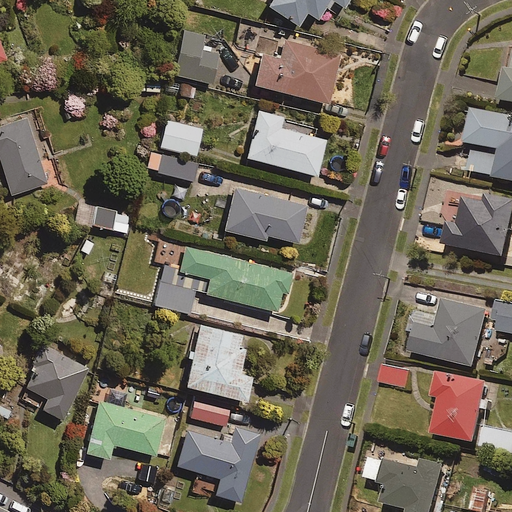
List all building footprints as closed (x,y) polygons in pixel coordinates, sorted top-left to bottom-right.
[(349,0),(273,0),(266,11),(296,30),(305,17),(317,24),(330,3),(342,11),(349,0)] [(204,37),(183,32),(173,78),(211,87),(217,57),(200,53),(204,37)] [(339,59),(284,45),(279,63),(262,59),(254,89),(327,108),(339,59)] [(511,50),(502,106),(511,107),(511,50)] [(511,120),(472,112),(465,147),(473,149),(468,173),(497,179),(496,183),(511,186),(511,120)] [(282,120),(258,114),(245,161),(315,179),(325,143),(279,131),(282,120)] [(46,186),(25,121),(0,128),(0,168),(10,198),(46,186)] [(201,131),(165,122),(158,149),(195,158),(201,131)] [(197,166),(150,155),(145,172),(192,184),(197,166)] [(306,209),(233,192),(223,234),(264,244),(265,239),(297,246),(306,209)] [(511,242),(511,205),(488,201),(487,208),(466,204),(461,230),(451,228),(447,252),(508,264),(511,242)] [(126,214),(80,205),(76,225),(123,234),(126,214)] [(291,278),(183,250),(178,271),(162,267),(152,308),(188,317),(194,295),(276,316),(281,296),(287,297),(291,278)] [(441,322),(416,316),(410,340),(416,342),(413,358),(476,373),(490,316),(445,305),(441,322)] [(494,334),(511,337),(511,308),(500,306),(494,334)] [(247,341),(199,329),(183,392),(244,407),(250,383),(237,379),(247,341)] [(22,391),(27,394),(21,406),(37,413),(43,402),(46,403),(40,415),(61,425),(88,370),(43,349),(22,391)] [(411,371),(384,367),(381,386),(408,391),(411,371)] [(439,377),(433,403),(443,405),(435,440),(475,449),(489,389),(439,377)] [(228,411),(195,402),(190,420),(224,428),(228,411)] [(164,422),(98,404),(84,458),(107,464),(111,448),(154,459),(164,422)] [(511,434),(486,430),(482,451),(511,456),(511,434)] [(259,438),(234,431),(229,447),(187,435),(176,470),(218,482),(213,499),(239,506),(259,438)] [(421,474),(373,463),(369,484),(391,489),(386,510),(392,511),(434,511),(445,470),(423,465),(421,474)] [(486,511),(490,493),(476,491),(471,511),(486,511)]
